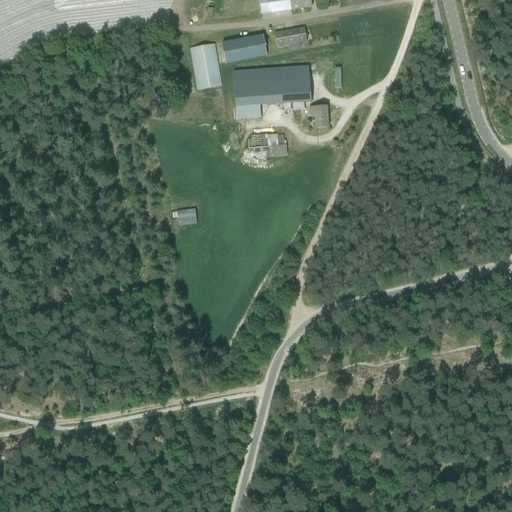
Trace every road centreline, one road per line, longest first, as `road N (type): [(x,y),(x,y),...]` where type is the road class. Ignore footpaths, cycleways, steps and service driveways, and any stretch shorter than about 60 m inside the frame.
road 1 (tertiary): [(231,511),(287,321),(511,265)]
road 2 (track): [(415,0),(304,260),(287,321)]
road 3 (track): [(0,317),(127,293),(162,400)]
road 4 (unclassified): [(174,32),(410,0)]
road 5 (tertiary): [(511,168),(473,115),(446,0)]
road 6 (track): [(174,32),(99,39),(0,72)]
road 7 (track): [(162,400),(37,427)]
